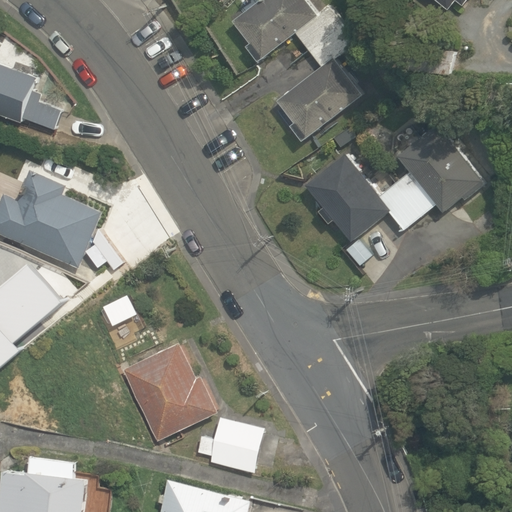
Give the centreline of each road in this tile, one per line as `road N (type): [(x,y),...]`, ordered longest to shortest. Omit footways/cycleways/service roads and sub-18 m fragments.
road 1 (tertiary): [(57,0),(101,48),(292,349)]
road 2 (tertiary): [(292,349),(511,309)]
road 3 (residential): [(292,349),(385,511)]
